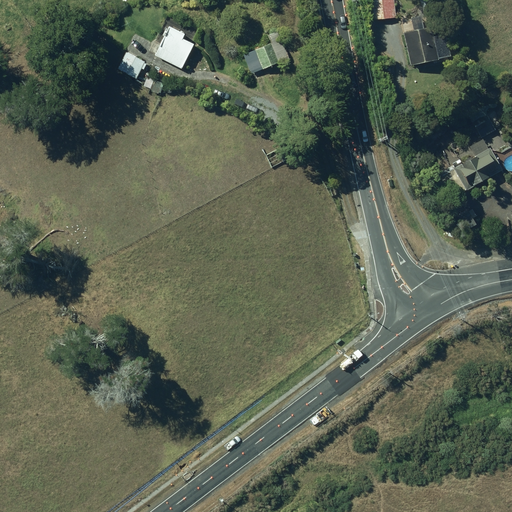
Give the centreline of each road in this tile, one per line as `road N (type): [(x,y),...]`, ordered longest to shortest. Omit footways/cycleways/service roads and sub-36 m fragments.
road 1 (unclassified): [(165,511),(409,323)]
road 2 (tertiary): [(330,0),(390,259)]
